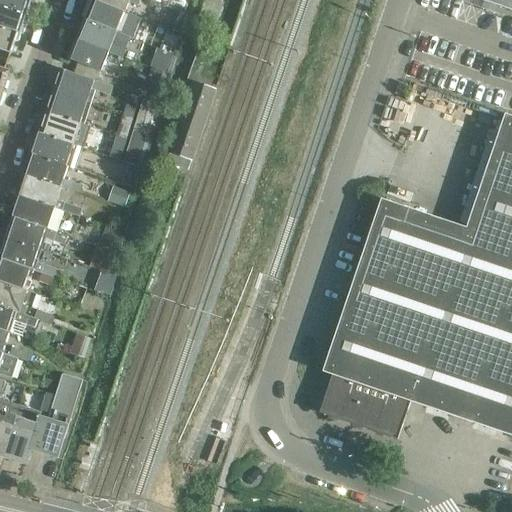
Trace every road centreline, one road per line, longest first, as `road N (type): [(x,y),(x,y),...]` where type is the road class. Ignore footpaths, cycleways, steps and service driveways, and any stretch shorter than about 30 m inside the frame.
road 1 (unclassified): [(435,511),(283,452),(265,410),(402,0)]
road 2 (residential): [(0,197),(65,0)]
